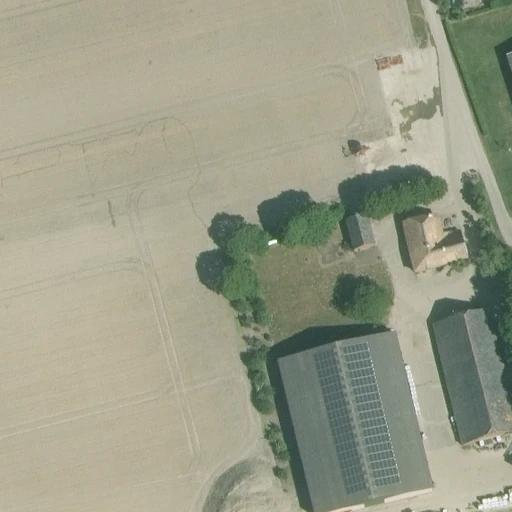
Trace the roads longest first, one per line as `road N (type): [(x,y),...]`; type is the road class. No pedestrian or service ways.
road 1 (unknown): [(511,462),(460,472),(441,452),(415,343),(425,308)]
road 2 (unknown): [(451,109),(488,277)]
road 3 (unknown): [(451,109),(470,123),(511,214)]
